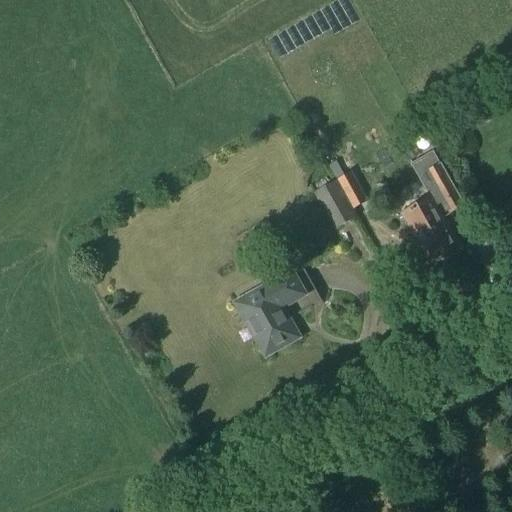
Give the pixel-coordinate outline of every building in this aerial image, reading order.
[(441,163),(425,172),(449,216),(466,207),(441,163)] [(364,203),(347,174),(334,182),(346,204),(350,211),(364,203)] [(334,182),(315,193),(336,228),(354,218),(346,204),(334,182)] [(430,199),(403,214),(431,263),(457,249),(430,199)] [(248,231),(231,240),(239,255),(273,237),(265,222),(248,231)] [(296,338),(281,310),(305,296),(291,272),(266,286),(267,288),(237,305),(239,309),(239,313),(240,316),(242,320),(245,322),(248,324),(266,355),(273,351),(277,351),(281,350),(284,348),(287,345),(289,342),(296,338)]
